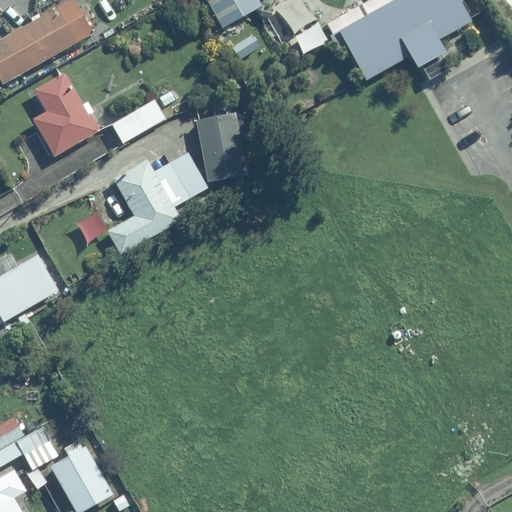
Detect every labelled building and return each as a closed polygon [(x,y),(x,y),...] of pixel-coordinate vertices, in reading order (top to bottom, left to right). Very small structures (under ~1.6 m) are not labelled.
[(71,0),(68,0),(0,38),(0,83),(1,85),(91,34),(71,0)] [(261,8),(257,0),(241,0),(228,8),(235,21),(261,8)] [(437,40),(470,21),(458,0),(390,0),(327,36),(337,53),(345,48),(365,82),(408,57),(414,68),(444,51),(437,40)] [(99,136),(66,77),(35,94),(47,114),(32,123),(54,162),(99,136)] [(124,144),(165,121),(154,101),(113,125),(124,144)] [(235,113),(194,119),(205,182),(246,175),(235,113)] [(186,153),(168,163),(188,198),(206,188),(186,153)] [(152,171),(145,160),(111,179),(131,216),(105,231),(118,255),(180,221),(172,207),(152,171)] [(168,163),(152,171),(172,207),(188,198),(168,163)] [(0,325),(58,293),(38,257),(0,278),(0,325)] [(15,418),(0,426),(0,469),(23,457),(31,471),(57,457),(40,427),(25,436),(15,418)] [(86,447),(50,467),(74,511),(88,511),(114,498),(86,447)] [(13,471),(0,478),(0,511),(22,511),(15,499),(26,493),(13,471)]
